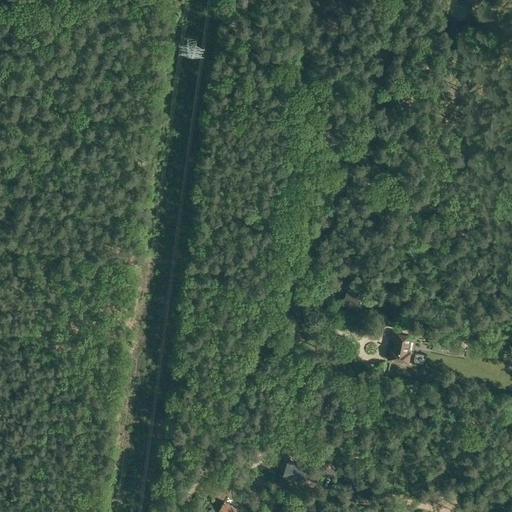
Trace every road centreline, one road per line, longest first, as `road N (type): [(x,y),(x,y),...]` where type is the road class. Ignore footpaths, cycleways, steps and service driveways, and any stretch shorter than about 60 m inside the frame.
road 1 (unclassified): [(177,511),(344,169)]
road 2 (track): [(90,511),(93,398),(110,322),(106,254)]
road 3 (unclassified): [(344,169),(209,0)]
road 4 (unclassified): [(344,169),(394,0)]
